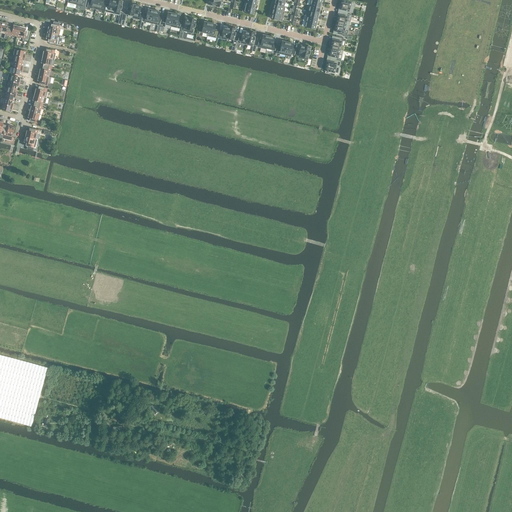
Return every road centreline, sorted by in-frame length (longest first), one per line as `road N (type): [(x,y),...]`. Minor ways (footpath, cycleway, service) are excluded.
road 1 (residential): [(324,41),(146,0)]
road 2 (residential): [(20,120),(40,25),(0,14)]
road 3 (track): [(88,55),(70,133),(20,120)]
road 4 (track): [(466,141),(483,145),(511,45)]
